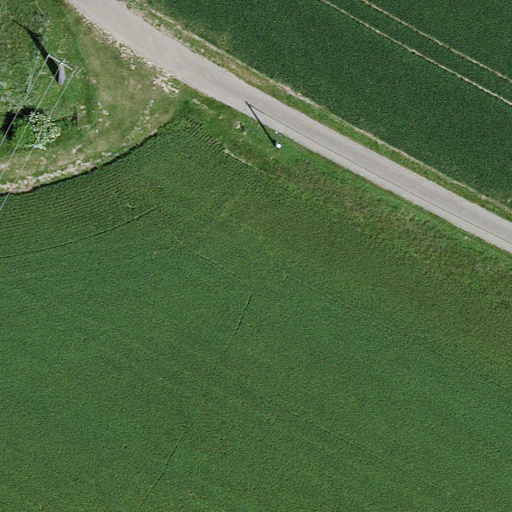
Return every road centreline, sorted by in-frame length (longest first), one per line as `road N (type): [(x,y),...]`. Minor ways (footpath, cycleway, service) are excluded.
road 1 (unclassified): [(96,0),(158,47),(511,237)]
road 2 (track): [(0,197),(65,181),(99,159),(158,47)]
